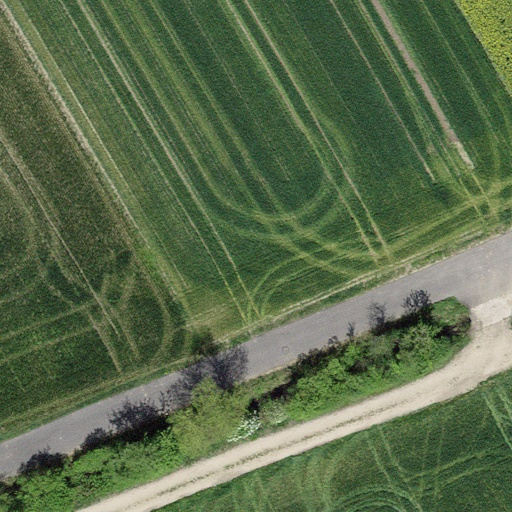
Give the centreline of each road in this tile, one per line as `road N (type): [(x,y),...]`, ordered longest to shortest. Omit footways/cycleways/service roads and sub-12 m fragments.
road 1 (track): [(511,256),(0,471)]
road 2 (track): [(144,511),(511,356)]
